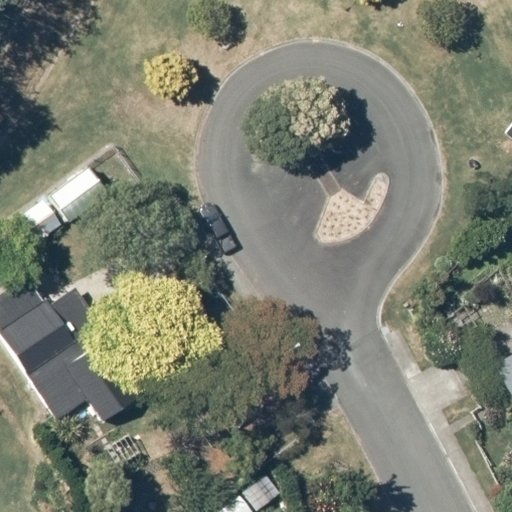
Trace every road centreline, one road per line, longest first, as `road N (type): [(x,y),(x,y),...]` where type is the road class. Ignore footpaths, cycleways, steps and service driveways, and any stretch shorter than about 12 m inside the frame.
road 1 (residential): [(340,338),(205,179),(196,129),(221,89),(253,74),(298,71),(329,96),(365,171),(357,219)]
road 2 (residential): [(427,511),(340,338)]
road 3 (residential): [(357,219),(340,338)]
